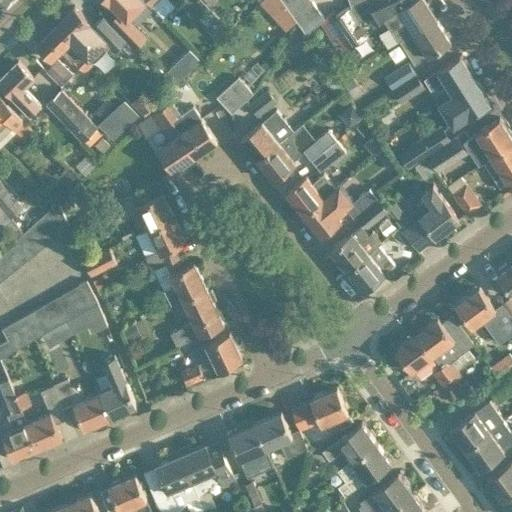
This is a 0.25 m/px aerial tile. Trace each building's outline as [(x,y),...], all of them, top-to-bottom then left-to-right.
[(109,0),(111,1),(119,10),(109,20),(126,37),(135,46),(147,35),(129,16),(145,0),(109,0)] [(146,0),(163,16),(175,5),(169,0),(146,0)] [(261,0),(260,1),(269,10),(278,0),(261,0)] [(311,0),(293,0),(287,4),(293,13),(311,0)] [(319,8),(312,0),(311,0),(293,13),(300,22),(319,8)] [(366,0),(364,1),(351,5),(336,14),(333,9),(326,16),(335,29),(339,27),(350,43),(367,32),(358,17),(369,14),(375,22),(385,15),(400,39),(420,26),(436,15),(426,0),(408,0),(409,0),(408,0),(366,0)] [(75,4),(56,23),(79,46),(83,50),(87,55),(93,61),(101,54),(111,45),(92,26),(88,22),(90,20),(89,19),(75,4)] [(325,17),(319,8),(300,22),(306,31),(325,17)] [(104,15),(92,26),(111,45),(115,49),(126,37),(109,20),(104,15)] [(415,63),(452,40),(436,15),(420,26),(400,39),(415,63)] [(219,18),(209,28),(220,40),(231,29),(219,18)] [(93,61),(83,50),(56,23),(37,42),(51,56),(52,58),(61,48),(73,60),(75,58),(85,69),(93,61)] [(453,93),(476,78),(461,54),(424,77),(431,88),(445,80),(453,93)] [(47,69),(62,84),(73,72),(58,57),(47,69)] [(7,102),(9,105),(9,104),(23,118),(40,101),(25,85),(34,76),(19,59),(0,77),(0,80),(14,95),(7,102)] [(393,87),(415,73),(408,61),(386,75),(393,87)] [(174,64),(165,72),(175,82),(184,74),(174,64)] [(352,95),(361,89),(350,71),(341,78),(352,95)] [(324,79),(336,93),(344,87),(332,73),(324,79)] [(415,73),(393,87),(402,101),(424,87),(415,73)] [(217,95),(232,111),(253,91),(238,75),(217,95)] [(476,78),(453,93),(440,101),(455,124),(491,102),(476,78)] [(98,125),(62,86),(46,102),(82,140),(84,139),(89,144),(102,133),(96,127),(98,125)] [(259,114),(277,99),(268,88),(250,103),(259,114)] [(148,91),(135,104),(145,114),(158,102),(148,91)] [(125,99),(100,123),(115,137),(139,113),(125,99)] [(172,100),(163,106),(173,119),(181,131),(196,154),(218,140),(207,123),(202,117),(195,105),(184,112),(181,114),(174,103),(172,100)] [(363,115),(353,102),(340,112),(351,125),(363,115)] [(26,121),(23,118),(9,104),(9,105),(1,112),(0,110),(0,145),(0,146),(26,121)] [(163,106),(154,112),(163,126),(173,119),(163,106)] [(241,137),(258,158),(287,134),(288,133),(294,129),(277,108),(257,125),(241,137)] [(485,161),(511,144),(511,132),(511,133),(500,116),(464,139),(480,164),(485,161)] [(441,126),(425,136),(433,150),(450,139),(441,126)] [(329,127),(304,147),(313,158),(338,138),(329,127)] [(159,146),(163,153),(174,169),(196,154),(181,131),(159,146)] [(287,134),(258,158),(274,179),(290,166),(296,161),(294,159),(301,152),(287,134)] [(433,150),(428,153),(439,170),(469,151),(458,134),(450,139),(433,150)] [(103,135),(97,142),(105,149),(111,143),(103,135)] [(338,138),(313,158),(321,169),(346,149),(338,138)] [(511,176),(511,144),(485,161),(502,187),(510,181),(509,179),(511,176)] [(395,155),(404,169),(410,165),(401,151),(395,155)] [(70,169),(62,177),(70,186),(78,178),(70,169)] [(286,191),(304,212),(336,186),(325,172),(312,181),(306,174),(302,178),(286,191)] [(449,186),(468,213),(482,203),(462,176),(449,186)] [(0,180),(0,203),(11,216),(22,206),(0,180)] [(336,186),(304,212),(321,234),(337,221),(342,217),(339,213),(347,206),(356,217),(359,214),(379,198),(370,187),(355,200),(340,183),(336,186)] [(419,248),(460,218),(434,183),(423,191),(427,196),(417,202),(417,208),(422,215),(412,222),(396,201),(388,207),(401,224),(401,225),(412,239),(412,238),(419,248)] [(140,231),(149,227),(150,227),(175,215),(163,191),(151,197),(146,186),(128,195),(110,203),(117,220),(133,213),(140,231)] [(379,198),(359,214),(369,226),(389,210),(379,198)] [(60,231),(70,223),(59,200),(45,212),(60,231)] [(10,217),(11,216),(0,203),(0,219),(12,233),(19,227),(10,217)] [(51,239),(60,231),(45,212),(36,221),(51,239)] [(166,261),(179,255),(174,245),(186,239),(175,215),(150,227),(159,247),(145,254),(152,268),(155,266),(166,261)] [(41,247),(51,239),(36,221),(26,230),(41,247)] [(331,248),(348,269),(379,244),(382,241),(373,230),(369,233),(362,225),(353,231),(352,231),(331,248)] [(408,242),(412,239),(401,225),(393,230),(402,243),(406,239),(408,242)] [(17,238),(31,255),(41,247),(26,230),(17,238)] [(7,246),(21,263),(31,255),(17,238),(7,246)] [(396,263),(388,254),(388,255),(379,244),(348,269),(349,270),(346,272),(352,280),(355,278),(364,289),(396,263)] [(0,252),(0,257),(11,271),(21,263),(7,246),(0,252)] [(84,259),(91,274),(118,261),(110,246),(84,259)] [(165,289),(164,290),(171,304),(184,298),(208,287),(195,260),(184,266),(179,255),(166,261),(177,284),(165,289)] [(0,277),(1,279),(11,271),(0,257),(0,277)] [(511,261),(508,265),(506,263),(498,268),(500,271),(498,272),(510,289),(511,291),(511,261)] [(89,306),(99,300),(88,279),(78,285),(89,306)] [(78,312),(89,306),(78,285),(67,291),(78,312)] [(496,309),(492,302),(480,285),(456,303),(468,319),(473,326),(486,317),(495,329),(505,322),(496,309)] [(201,333),(214,327),(225,322),(208,287),(184,298),(194,320),(171,331),(178,344),(201,333)] [(78,312),(67,291),(56,297),(68,318),(78,312)] [(56,297),(46,303),(58,324),(68,318),(56,297)] [(58,324),(46,303),(35,309),(47,330),(58,324)] [(91,330),(106,324),(97,303),(82,311),(90,331),(91,330)] [(47,330),(35,309),(24,315),(36,336),(47,330)] [(438,316),(417,332),(433,354),(434,354),(442,365),(451,377),(458,371),(459,371),(450,359),(472,343),(473,344),(474,343),(454,314),(443,321),(438,316)] [(36,336),(24,315),(13,321),(25,343),(36,336)] [(25,343),(13,321),(3,327),(8,338),(15,349),(25,343)] [(136,335),(140,333),(135,322),(122,328),(127,339),(128,339),(131,344),(139,341),(136,335)] [(197,346),(204,360),(182,369),(188,382),(205,374),(243,356),(230,330),(207,341),(207,342),(197,346)] [(412,370),(433,354),(417,332),(396,347),(412,370)] [(8,338),(0,342),(0,357),(15,349),(8,338)] [(478,349),(459,361),(465,371),(484,360),(478,349)] [(104,397),(111,415),(138,404),(121,365),(116,352),(104,357),(115,384),(101,390),(103,396),(104,397)] [(500,358),(491,365),(500,378),(501,377),(510,371),(500,358)] [(442,383),(451,377),(442,365),(434,371),(442,383)] [(488,386),(498,400),(511,389),(511,369),(510,371),(501,377),(500,378),(495,382),(488,386)] [(451,377),(455,383),(463,377),(458,371),(451,377)] [(17,394),(16,394),(9,377),(0,380),(0,385),(11,411),(7,413),(13,427),(3,431),(14,457),(38,446),(27,421),(22,407),(17,394)] [(81,382),(73,385),(70,377),(55,383),(65,405),(74,401),(85,426),(111,415),(104,397),(101,390),(87,396),(81,382)] [(205,388),(209,396),(227,387),(224,379),(205,388)] [(466,380),(458,386),(468,399),(476,393),(466,380)] [(69,416),(65,405),(55,383),(41,389),(51,411),(27,421),(38,446),(63,436),(56,421),(69,416)] [(291,407),(300,428),(320,419),(321,422),(336,415),(343,427),(348,423),(353,419),(348,411),(338,386),(311,397),(312,398),(291,407)] [(22,407),(32,403),(26,390),(17,394),(22,407)] [(466,447),(503,419),(504,419),(490,399),(467,415),(451,427),(466,447)] [(282,410),(256,421),(267,447),(281,441),(287,455),(308,446),(300,428),(292,432),(282,410)] [(480,467),(496,455),(511,443),(511,428),(511,430),(503,419),(466,447),(480,467)] [(256,421),(229,432),(237,451),(246,472),(248,475),(274,464),(267,447),(256,421)] [(363,421),(347,432),(324,448),(330,457),(344,447),(352,458),(377,440),(363,421)] [(200,494),(208,487),(219,479),(221,478),(224,485),(236,479),(219,440),(218,440),(207,445),(206,443),(193,448),(191,443),(179,448),(181,453),(182,453),(200,494)] [(344,494),(376,472),(392,461),(377,440),(352,458),(341,466),(349,477),(338,485),(344,494)] [(170,511),(179,508),(186,500),(200,494),(182,453),(181,453),(158,463),(160,469),(146,475),(154,494),(158,502),(162,511),(170,511)] [(502,497),(511,490),(511,459),(488,477),(502,497)] [(362,502),(359,505),(364,511),(382,511),(388,508),(413,490),(399,471),(383,483),(360,499),(362,502)] [(109,511),(153,511),(154,511),(136,472),(109,484),(110,485),(100,489),(108,507),(109,511)] [(253,479),(240,485),(249,507),(262,501),(253,479)] [(391,511),(426,511),(428,511),(413,490),(388,508),(391,511)] [(511,510),(511,490),(502,497),(511,510)] [(65,503),(69,511),(100,511),(99,510),(91,491),(65,503)] [(42,511),(69,511),(65,503),(42,511)] [(351,511),(345,503),(333,511),(332,510),(329,511),(351,511)]
